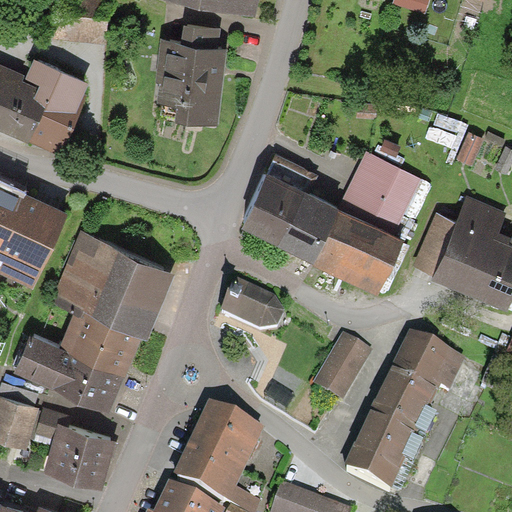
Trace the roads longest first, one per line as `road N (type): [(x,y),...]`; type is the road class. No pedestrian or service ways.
road 1 (residential): [(186,338),(220,381),(339,478),(420,511)]
road 2 (residential): [(431,291),(356,318),(216,250)]
road 3 (residential): [(225,215),(0,159)]
road 4 (residential): [(291,0),(257,133),(225,215)]
road 5 (residential): [(186,338),(114,511)]
